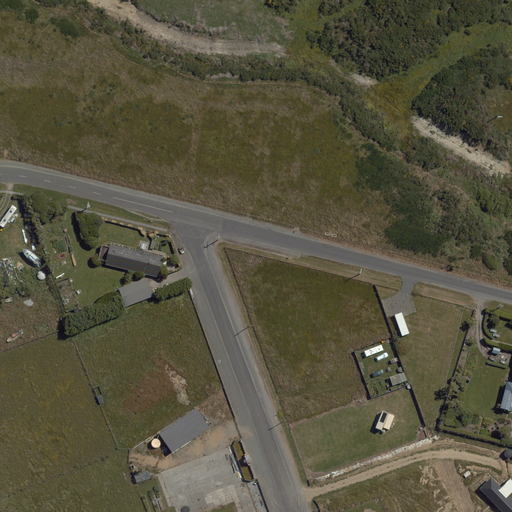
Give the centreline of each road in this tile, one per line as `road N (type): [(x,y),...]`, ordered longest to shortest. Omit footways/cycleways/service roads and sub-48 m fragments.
road 1 (residential): [(188,216),(511,297)]
road 2 (residential): [(188,216),(289,511)]
road 3 (residential): [(0,174),(188,216)]
